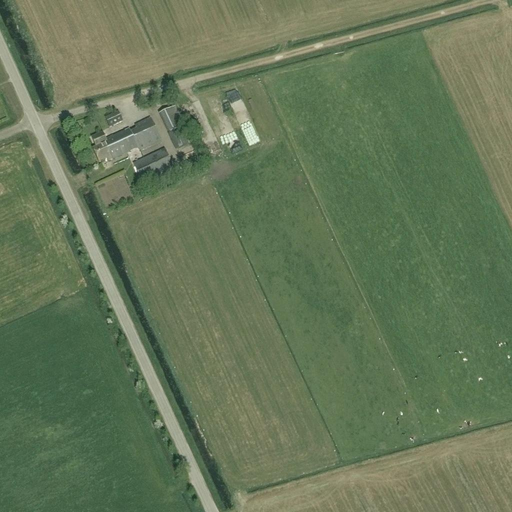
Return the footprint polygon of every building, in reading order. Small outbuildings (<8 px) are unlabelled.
[(235,113),(245,144),(257,140),(248,114),(245,116),(243,108),(254,105),(251,98),(262,94),(259,86),(236,94),(237,96),(228,99),(233,114),(235,113)] [(186,132),(184,127),(175,108),(160,114),(169,134),(176,151),(184,147),(179,135),(186,132)] [(123,122),(119,113),(106,119),(110,127),(123,122)] [(139,152),(161,142),(151,119),(135,126),(137,129),(131,132),(130,130),(106,140),(103,133),(92,138),(96,148),(93,149),(99,163),(107,159),(108,161),(138,148),(139,152)] [(204,148),(210,163),(222,158),(215,143),(204,148)] [(173,169),(164,150),(134,164),(143,183),(163,174),(165,178),(171,175),(169,171),(173,169)] [(122,173),(103,182),(108,191),(102,193),(110,211),(134,200),(122,173)] [(219,497),(223,506),(228,505),(224,495),(219,497)]
